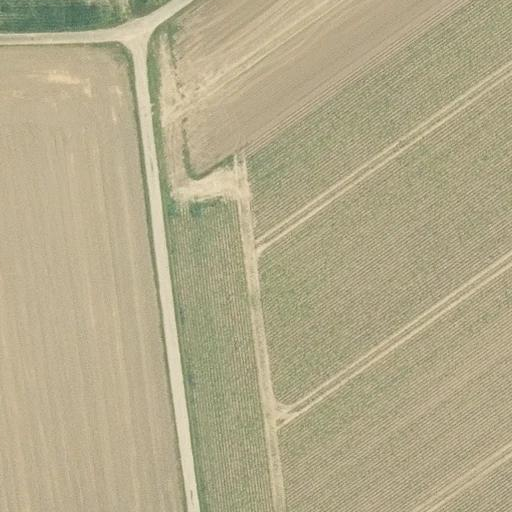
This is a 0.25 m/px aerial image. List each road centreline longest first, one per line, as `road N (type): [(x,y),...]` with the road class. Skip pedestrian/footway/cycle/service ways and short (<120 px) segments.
road 1 (track): [(131,0),(190,511)]
road 2 (track): [(182,0),(134,33),(0,37)]
